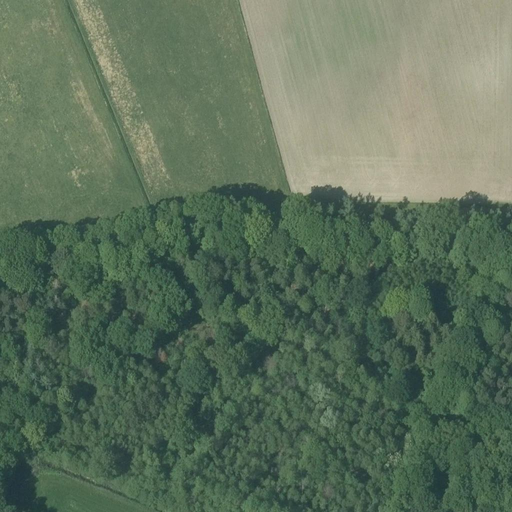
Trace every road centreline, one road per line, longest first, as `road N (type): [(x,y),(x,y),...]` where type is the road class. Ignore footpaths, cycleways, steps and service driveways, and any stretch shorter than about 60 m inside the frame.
road 1 (unclassified): [(511,245),(215,233),(0,276)]
road 2 (track): [(504,244),(415,511)]
